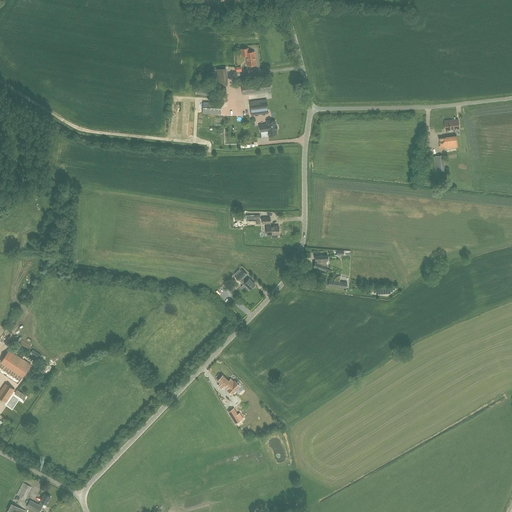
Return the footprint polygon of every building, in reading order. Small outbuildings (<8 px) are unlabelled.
[(220,0),(221,4),(210,6),(209,2),(207,0),(198,0),(200,5),(202,10),(209,8),(211,16),(223,13),(222,4),(236,1),(236,0),(220,0)] [(247,66),(256,65),(254,51),(248,52),(248,48),(241,49),(241,56),(246,55),(247,66)] [(213,85),(228,85),(227,68),(212,69),(213,85)] [(243,94),(271,91),(270,81),(241,84),(243,94)] [(210,96),(211,89),(196,87),(195,94),(210,96)] [(219,97),(227,96),(226,87),(218,88),(219,97)] [(267,99),(249,101),(251,115),(268,113),(267,99)] [(238,133),(238,125),(235,125),(235,119),(236,102),(224,101),(224,109),(221,109),(221,103),(203,102),(202,113),(221,114),(221,112),(224,112),(223,118),(232,119),(231,124),(231,133),(238,133)] [(445,121),(446,130),(459,128),(458,119),(445,121)] [(267,124),(260,125),(260,132),(268,131),(269,136),(273,136),(273,135),(277,134),(276,130),(277,129),(277,125),(276,126),(275,121),(271,121),(271,120),(267,121),(267,124)] [(443,150),(434,151),(436,171),(445,170),(443,150)] [(246,215),(246,219),(254,219),(256,219),(256,224),(260,224),(260,214),(254,215),(246,215)] [(267,234),(279,234),(279,225),(271,226),(271,225),(266,225),(267,234)] [(326,259),(328,259),(328,255),(315,255),(315,260),(317,260),(317,262),(315,262),(314,266),(326,270),(327,266),(325,265),(326,259)] [(247,274),(242,270),(235,276),(240,281),(243,284),(241,286),(241,287),(243,289),(244,289),(246,286),(250,290),(252,288),(253,288),(255,286),(255,285),(254,285),(255,284),(249,278),(246,281),(243,278),(247,274)] [(340,281),(340,277),(339,277),(338,278),(336,278),(336,280),(335,281),(329,280),(328,286),(346,288),(347,282),(340,281)] [(227,288),(231,292),(235,287),(231,283),(227,288)] [(218,380),(220,383),(218,385),(222,389),(225,386),(228,388),(227,389),(232,393),(239,385),(235,381),(234,382),(231,379),(229,381),(223,375),(218,380)] [(6,383),(0,391),(0,397),(7,402),(15,390),(6,383)] [(16,394),(23,399),(25,396),(18,391),(16,394)] [(228,412),(236,423),(240,420),(243,419),(239,413),(237,415),(233,408),(228,412)] [(46,504),(50,496),(45,493),(41,501),(39,504),(30,500),(27,506),(37,511),(39,511),(42,506),(44,502),(46,504)] [(10,511),(25,511),(26,511),(11,503),(7,510),(10,511)] [(140,511),(145,511),(150,510),(147,503),(138,508),(140,511)]
